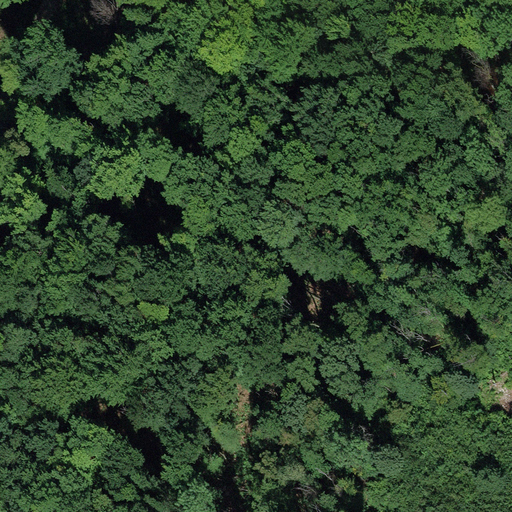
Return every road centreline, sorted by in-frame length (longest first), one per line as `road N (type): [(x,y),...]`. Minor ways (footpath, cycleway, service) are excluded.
road 1 (track): [(321,0),(311,47),(199,324),(113,511)]
road 2 (track): [(53,0),(0,121)]
